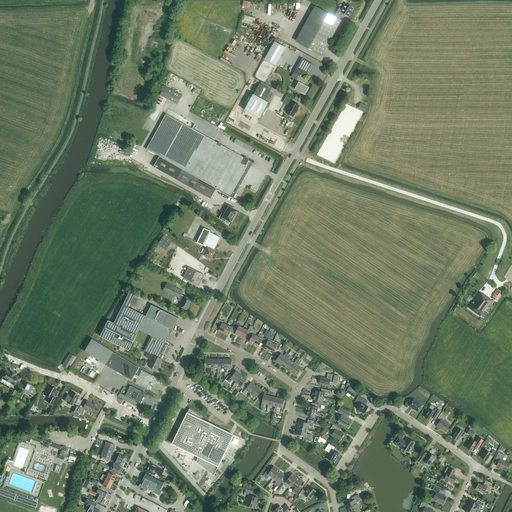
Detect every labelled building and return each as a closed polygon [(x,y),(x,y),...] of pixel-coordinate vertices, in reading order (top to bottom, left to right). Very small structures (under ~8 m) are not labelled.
[(336,17),(339,19),(343,13),(349,16),(353,8),(345,4),(342,9),(339,8),(334,16),(336,17)] [(341,20),(339,19),(336,17),(334,16),(329,13),(319,8),(300,43),(322,55),(341,20)] [(254,26),(256,19),(245,15),(243,22),(254,26)] [(265,58),(276,65),(286,47),(275,41),(270,50),(265,58)] [(228,54),(234,57),(238,49),(232,46),(228,54)] [(298,75),(304,78),(312,63),(302,58),(294,72),(298,75)] [(304,78),(298,75),(296,80),(299,81),(295,89),(305,95),(309,87),(305,84),(307,80),(304,78)] [(260,83),(254,94),(265,100),(265,101),(268,103),(273,94),(270,92),(271,90),(260,83)] [(177,104),(182,95),(165,86),(160,95),(161,95),(168,99),(177,104)] [(269,103),(252,95),(243,110),(259,119),(269,103)] [(287,95),(283,102),(290,106),(286,112),(293,116),(295,112),(296,112),(298,109),(297,109),(299,105),(292,101),(294,99),(287,95)] [(364,104),(361,103),(358,109),(364,112),(367,105),(364,104)] [(194,176),(202,162),(214,141),(166,114),(146,149),(159,156),(153,167),(189,186),(194,176)] [(230,163),(236,153),(214,141),(202,162),(194,176),(203,181),(216,188),(225,193),(233,178),(239,168),(230,163)] [(253,162),(236,153),(230,163),(239,168),(233,178),(242,183),(253,162)] [(189,186),(197,191),(203,181),(194,176),(189,186)] [(236,194),(242,183),(233,178),(225,193),(234,198),(234,197),(236,194)] [(210,198),(216,188),(203,181),(197,191),(210,198)] [(236,210),(229,206),(225,214),(222,212),(219,218),(225,222),(227,219),(230,221),(236,210)] [(208,247),(214,250),(220,237),(210,232),(211,231),(204,228),(197,242),(208,247)] [(170,244),(163,238),(158,245),(166,250),(170,244)] [(215,251),(214,250),(208,247),(204,254),(205,255),(204,256),(207,258),(208,256),(212,258),(215,251)] [(179,264),(175,271),(177,272),(175,276),(179,277),(184,266),(179,264)] [(206,275),(188,267),(184,277),(183,277),(201,286),(206,276),(206,275)] [(187,310),(192,300),(185,296),(184,296),(181,295),(183,291),(167,283),(163,290),(179,298),(178,300),(182,302),(180,306),(187,310)] [(503,292),(498,289),(492,298),(497,302),(503,292)] [(103,330),(100,336),(114,343),(129,350),(133,342),(137,334),(139,330),(145,333),(151,336),(148,343),(144,351),(148,353),(152,354),(153,350),(160,354),(159,357),(161,359),(162,355),(164,352),(166,353),(167,354),(169,351),(170,348),(169,347),(167,346),(168,345),(168,343),(167,343),(166,342),(169,336),(173,329),(175,324),(178,318),(165,311),(151,304),(149,310),(146,316),(137,311),(128,307),(131,300),(135,293),(130,290),(122,307),(114,323),(111,321),(108,320),(106,324),(103,330)] [(484,294),(480,292),(469,307),(481,316),(485,311),(486,312),(493,301),(484,294)] [(223,333),(227,325),(222,322),(223,321),(217,318),(214,326),(218,330),(218,331),(223,333)] [(235,327),(237,323),(234,322),(232,326),(231,326),(231,327),(227,325),(223,333),(228,335),(230,331),(232,333),(234,329),(235,327)] [(239,336),(244,328),(239,326),(240,324),(237,323),(235,327),(234,329),(232,333),(235,334),(239,336)] [(246,335),(249,336),(252,329),(253,327),(250,325),(248,330),(244,328),(239,336),(244,339),(246,335)] [(249,336),(248,337),(251,338),(249,342),(254,344),(258,336),(255,335),(256,333),(255,333),(256,330),(252,329),(249,336)] [(269,338),(272,333),(269,331),(267,335),(266,337),(266,338),(264,342),(266,344),(264,348),(269,351),(274,341),(269,338)] [(263,344),(264,342),(266,338),(263,337),(263,336),(259,334),(258,336),(254,344),(258,347),(263,344)] [(92,339),(84,351),(106,364),(131,380),(134,375),(139,378),(136,383),(148,389),(154,377),(142,371),(140,376),(135,374),(139,367),(113,352),(92,339)] [(278,343),(274,341),(269,351),(273,353),(276,348),(278,350),(281,344),(278,343)] [(148,353),(146,357),(151,359),(148,366),(157,370),(162,359),(161,359),(159,357),(160,354),(153,350),(152,354),(148,353)] [(281,365),(288,354),(286,352),(284,356),(281,353),(275,361),(281,365)] [(69,369),(76,357),(70,353),(63,365),(67,368),(69,369)] [(281,365),(286,368),(291,361),(288,359),(290,355),(289,354),(288,354),(281,365)] [(291,361),(286,368),(291,372),(299,361),(296,360),(294,363),(291,361)] [(299,361),(291,372),(296,376),(301,368),(298,366),(301,363),(299,361)] [(14,385),(19,377),(15,375),(16,374),(10,371),(10,372),(6,370),(2,378),(14,385)] [(236,382),(241,375),(236,371),(230,378),(228,381),(230,383),(232,379),(236,382)] [(339,376),(328,373),(327,375),(327,378),(321,377),(319,383),(329,386),(330,382),(337,383),(339,376)] [(247,379),(241,375),(236,382),(233,385),(234,385),(235,387),(238,383),(241,386),(243,384),(246,380),(247,379)] [(27,383),(24,381),(21,387),(24,389),(24,390),(27,392),(27,391),(34,394),(35,391),(36,392),(37,389),(36,389),(37,388),(31,385),(31,384),(28,382),(27,383)] [(247,391),(251,393),(256,386),(251,382),(245,389),(243,392),(245,394),(247,391)] [(53,396),(56,389),(50,385),(45,395),(49,397),(47,401),(53,404),(56,398),(53,396)] [(142,404),(146,396),(145,396),(147,393),(131,385),(126,396),(137,401),(137,402),(142,404)] [(251,393),(248,396),(250,398),(253,395),(256,397),(262,390),(256,386),(251,393)] [(355,397),(358,391),(349,386),(346,391),(355,397)] [(313,395),(324,397),(325,392),(330,394),(331,391),(328,390),(322,388),(321,391),(315,390),(315,393),(313,392),(313,395)] [(76,398),(77,395),(73,392),(71,396),(66,393),(63,399),(67,401),(66,402),(73,405),(76,399),(76,398)] [(264,404),(268,405),(270,396),(264,394),(262,403),(261,407),(263,408),(264,404)] [(314,403),(322,405),(324,406),(327,406),(327,403),(324,403),(325,403),(323,402),(324,397),(313,395),(312,397),(314,397),(313,400),(315,401),(314,403)] [(268,405),(267,409),(270,409),(271,405),(275,406),(277,397),(270,396),(268,405)] [(365,400),(359,396),(355,402),(359,404),(356,408),(364,413),(368,407),(365,405),(368,401),(365,400)] [(275,406),(274,410),(276,411),(277,407),(281,408),(284,399),(277,397),(275,406)] [(417,411),(422,404),(414,399),(411,403),(408,401),(404,406),(407,407),(409,405),(409,406),(414,409),(413,410),(416,411),(417,411)] [(83,407),(80,405),(77,411),(82,414),(85,409),(92,413),(96,405),(87,400),(83,407)] [(306,409),(317,412),(318,407),(321,408),(322,405),(314,403),(312,403),(311,405),(308,405),(308,408),(306,407),(306,409)] [(351,414),(348,412),(340,407),(337,411),(342,414),(338,421),(348,427),(352,420),(348,418),(351,414)] [(438,416),(441,411),(436,407),(434,411),(430,408),(424,417),(430,420),(432,417),(436,419),(438,416)] [(187,410),(171,443),(198,456),(196,461),(214,474),(225,450),(225,449),(233,432),(202,417),(189,408),(188,410),(187,410)] [(441,420),(437,426),(446,431),(450,424),(443,420),(446,416),(441,412),(438,418),(441,420)] [(299,421),(298,427),(307,430),(308,426),(313,427),(314,421),(308,419),(307,423),(299,421)] [(340,428),(335,425),(334,424),(330,429),(334,432),(332,435),(340,440),(344,434),(339,431),(340,428)] [(307,430),(298,427),(296,434),(304,436),(303,439),(310,441),(311,435),(306,434),(307,430)] [(458,440),(464,431),(458,428),(452,437),(458,440)] [(32,435),(27,433),(27,434),(24,441),(29,443),(31,439),(40,443),(41,444),(42,443),(41,443),(42,441),(44,442),(44,440),(32,436),(32,435)] [(409,452),(414,443),(407,438),(405,442),(403,440),(399,437),(395,443),(402,447),(409,452)] [(472,439),(466,447),(472,451),(474,447),(477,450),(483,440),(480,438),(479,439),(477,438),(475,441),(472,439)] [(110,460),(115,445),(106,441),(101,456),(110,460)] [(62,447),(50,442),(48,445),(61,450),(58,458),(64,460),(68,448),(63,446),(62,447)] [(329,453),(326,457),(334,462),(339,453),(333,450),(335,447),(329,443),(325,450),(329,453)] [(491,453),(486,449),(481,457),(486,461),(490,455),(492,456),(496,451),(493,450),(491,453)] [(499,461),(497,466),(506,470),(509,464),(502,460),(505,455),(499,452),(495,459),(499,461)] [(423,456),(419,462),(424,465),(426,462),(429,464),(431,461),(433,462),(436,457),(429,453),(428,454),(426,458),(423,456)] [(122,466),(126,457),(119,454),(115,463),(122,466)] [(118,474),(121,467),(113,463),(111,467),(100,462),(98,465),(109,470),(118,474)] [(152,466),(150,465),(148,468),(147,470),(147,471),(153,474),(154,471),(161,475),(164,470),(153,465),(152,466)] [(269,476),(273,479),(279,470),(274,466),(270,472),(267,470),(263,476),(267,479),(269,476)] [(455,471),(447,467),(444,472),(447,474),(445,478),(442,477),(439,482),(446,486),(449,481),(453,483),(456,477),(453,475),(455,471)] [(279,470),(273,479),(276,481),(274,484),(275,485),(276,485),(278,487),(283,481),(280,479),(284,474),(279,470)] [(101,476),(112,482),(115,476),(109,472),(107,476),(103,474),(101,476)] [(283,481),(278,487),(276,490),(279,492),(281,489),(284,485),(286,486),(288,483),(291,486),(297,477),(292,473),(285,483),(283,481)] [(164,483),(145,474),(141,483),(140,483),(139,485),(139,486),(139,487),(143,489),(146,491),(149,492),(151,489),(157,492),(158,489),(160,490),(162,486),(165,487),(167,483),(164,482),(164,483)] [(109,488),(112,482),(101,476),(100,479),(104,481),(102,485),(109,488)] [(297,477),(291,486),(295,488),(292,491),(297,494),(301,488),(299,486),(303,481),(297,477)] [(484,486),(478,483),(475,489),(484,493),(486,489),(489,491),(492,484),(486,480),(484,484),(485,485),(484,486)] [(316,491),(310,486),(306,491),(303,489),(298,495),(304,499),(307,496),(310,498),(316,491)] [(443,504),(447,497),(439,493),(440,489),(434,486),(432,490),(436,492),(433,499),(443,504)] [(99,494),(106,498),(108,494),(104,491),(98,488),(95,493),(99,494)] [(254,508),(258,498),(252,496),(253,492),(246,490),(245,494),(249,495),(245,505),(254,508)] [(99,494),(99,495),(96,493),(95,496),(98,497),(96,500),(103,504),(106,498),(99,494)] [(353,501),(346,505),(350,511),(356,511),(360,510),(356,502),(361,499),(358,494),(352,498),(353,501)] [(99,511),(100,511),(94,508),(96,503),(87,499),(84,503),(87,504),(86,507),(89,508),(87,511),(89,511),(99,511)] [(470,500),(467,505),(476,509),(478,510),(479,507),(482,508),(484,503),(478,500),(476,503),(470,500)] [(434,511),(435,511),(427,508),(429,504),(422,501),(420,507),(424,509),(422,511),(434,511)]
